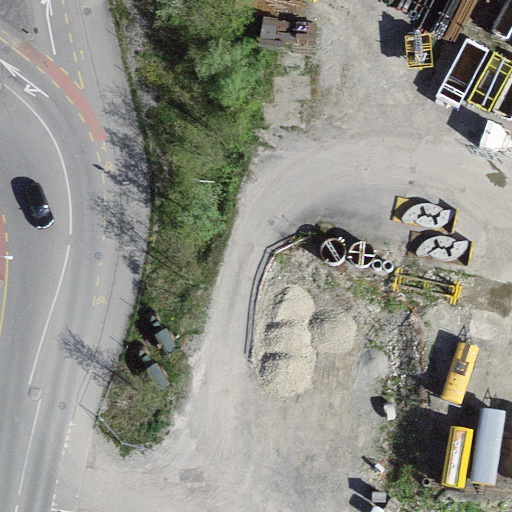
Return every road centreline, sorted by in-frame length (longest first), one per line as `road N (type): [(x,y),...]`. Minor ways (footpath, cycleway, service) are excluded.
road 1 (residential): [(65,152),(64,242),(12,511)]
road 2 (residential): [(65,152),(41,0)]
